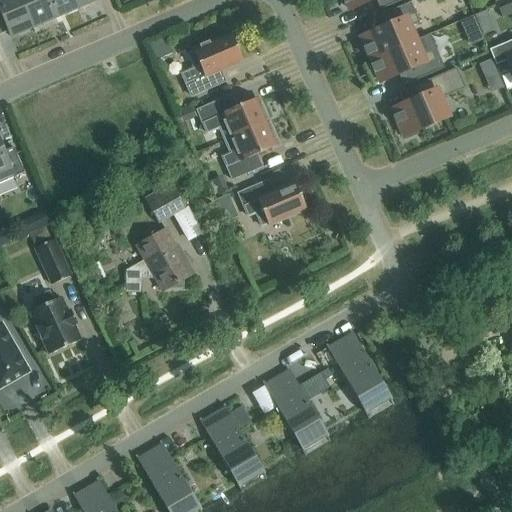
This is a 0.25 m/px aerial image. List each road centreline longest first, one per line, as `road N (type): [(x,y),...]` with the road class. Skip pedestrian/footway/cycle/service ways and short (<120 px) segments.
road 1 (residential): [(15,511),(403,285),(360,189)]
road 2 (residential): [(221,0),(0,94)]
road 3 (residential): [(360,189),(278,0)]
road 4 (residential): [(360,189),(511,125)]
